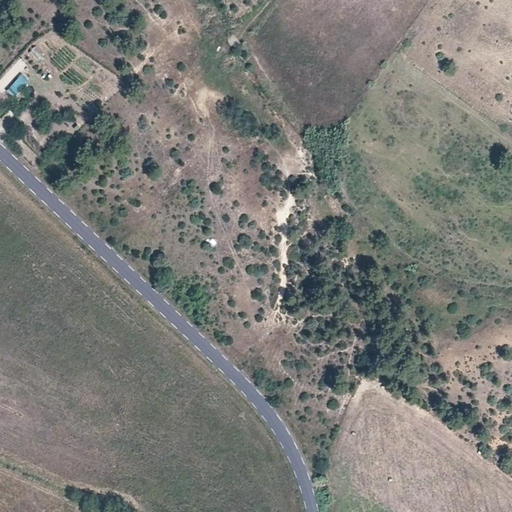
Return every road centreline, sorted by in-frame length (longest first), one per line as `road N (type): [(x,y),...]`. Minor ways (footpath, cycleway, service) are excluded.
road 1 (tertiary): [(0,153),(243,384),(285,443),(311,511)]
road 2 (track): [(270,0),(249,25),(240,66),(243,86),(287,154),(282,292),(243,384)]
